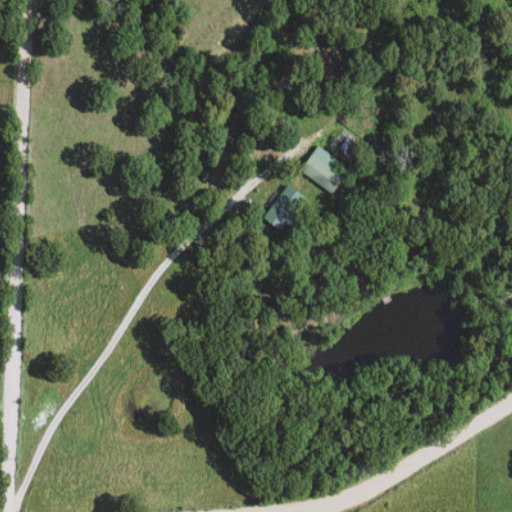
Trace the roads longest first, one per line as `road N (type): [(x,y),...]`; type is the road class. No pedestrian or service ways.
road 1 (residential): [(9,511),(23,0)]
road 2 (residential): [(319,511),(336,511),(511,403)]
